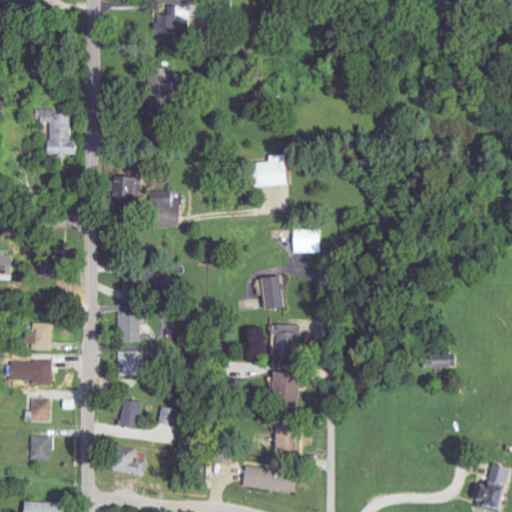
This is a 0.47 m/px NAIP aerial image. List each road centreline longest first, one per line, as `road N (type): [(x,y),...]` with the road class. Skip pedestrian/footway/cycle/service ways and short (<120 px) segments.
road 1 (residential): [(93,511),(96,0)]
road 2 (residential): [(333,511),(333,282)]
road 3 (residential): [(218,215),(0,219)]
road 4 (residential): [(95,496),(257,511)]
